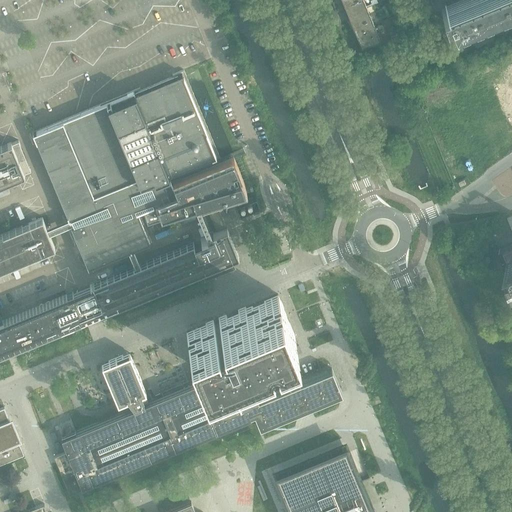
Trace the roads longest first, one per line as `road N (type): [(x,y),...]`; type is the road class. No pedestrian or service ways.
road 1 (unknown): [(202,233),(0,322)]
road 2 (residential): [(106,348),(303,268)]
road 3 (secondary): [(496,511),(417,318)]
road 4 (unclassified): [(70,261),(0,84)]
road 5 (unclassified): [(193,0),(264,174)]
road 6 (unclassified): [(208,474),(364,409)]
road 7 (secondary): [(348,153),(283,0)]
road 8 (unclassified): [(15,389),(62,511)]
road 9 (residential): [(402,226),(511,161)]
